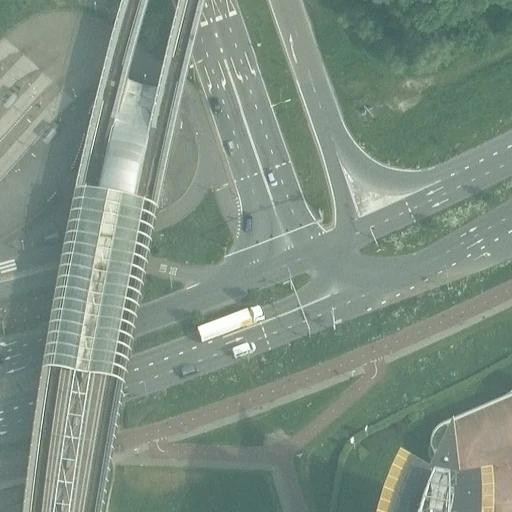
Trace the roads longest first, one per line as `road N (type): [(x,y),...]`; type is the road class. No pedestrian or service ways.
road 1 (secondary): [(0,419),(347,298)]
road 2 (secondary): [(294,262),(0,366)]
road 3 (motorway): [(204,0),(294,262)]
road 4 (motorway): [(358,233),(287,0)]
road 5 (secondary): [(347,298),(511,221)]
road 6 (secondary): [(511,160),(358,233)]
